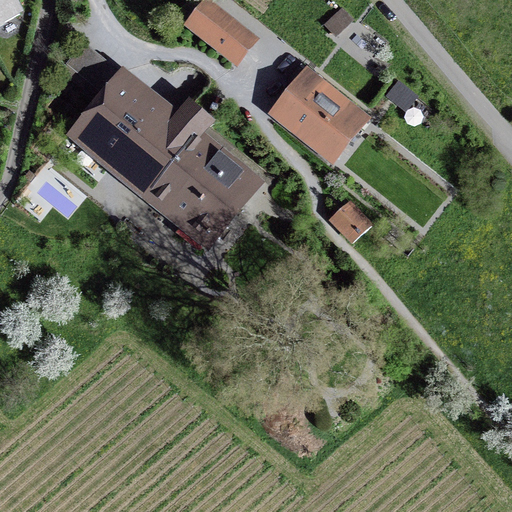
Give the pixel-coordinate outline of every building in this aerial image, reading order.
[(0,0),(0,25),(20,14),(13,0),(0,0)] [(250,43),(208,10),(193,29),(236,62),(250,43)] [(336,37),(353,22),(343,10),(326,26),(336,37)] [(82,72),(105,91),(117,77),(94,58),(82,72)] [(372,106),(403,67),(393,59),(385,71),(386,72),(364,100),(372,106)] [(280,113),(333,155),(366,113),(312,72),(280,113)] [(78,133),(115,163),(156,112),(120,83),(78,133)] [(175,128),(156,112),(115,163),(188,223),(179,234),(199,251),(249,189),(192,142),(208,122),(191,108),(175,128)] [(349,204),(331,221),(352,243),(371,227),(349,204)]
